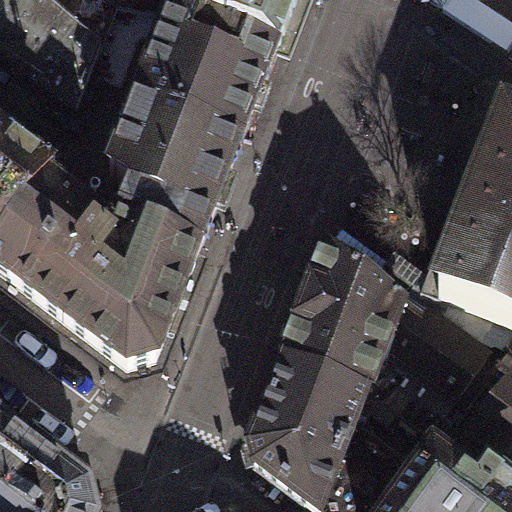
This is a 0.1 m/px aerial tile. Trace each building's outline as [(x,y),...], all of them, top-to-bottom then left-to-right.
[(94,48),(26,0),(0,0),(0,59),(68,110),(94,48)] [(0,146),(0,284),(120,375),(147,369),(179,289),(293,0),(153,0),(168,10),(102,181),(126,198),(110,243),(42,191),(48,183),(0,146)] [(372,290),(322,256),(246,454),(251,472),(304,511),(400,511),(420,485),(347,431),(373,364),(397,379),(415,315),(417,307),(381,279),(372,290)] [(415,315),(397,379),(394,389),(437,420),(478,361),(415,315)] [(511,383),(464,450),(511,484),(511,383)] [(0,511),(90,511),(86,496),(37,459),(0,431),(0,511)] [(484,496),(438,463),(420,485),(400,511),(511,511),(511,496),(495,482),(484,496)]
